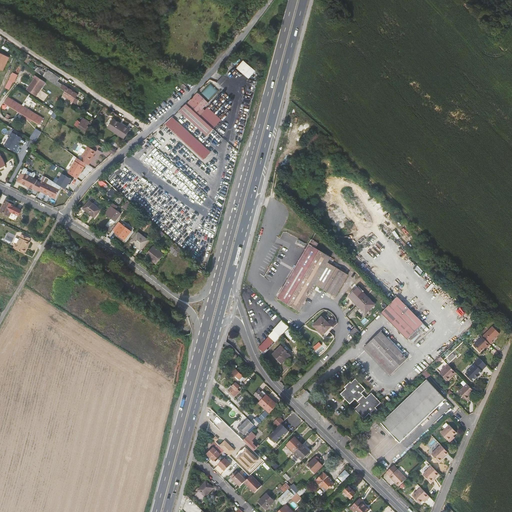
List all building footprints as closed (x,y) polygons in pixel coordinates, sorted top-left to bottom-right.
[(0,52),(0,69),(3,71),(10,57),(0,52)] [(249,78),(256,70),(244,59),(237,67),(249,78)] [(49,80),(52,77),(48,74),(38,68),(36,71),(49,80)] [(48,74),(52,77),(58,81),(60,78),(54,74),(51,71),(48,74)] [(46,81),(35,75),(33,78),(34,79),(27,90),(37,96),(46,81)] [(49,80),(61,88),(63,85),(58,81),(52,77),(49,80)] [(188,102),(199,112),(201,110),(205,106),(223,87),(212,77),(197,92),(197,95),(194,95),(188,102)] [(61,88),(65,91),(75,98),(78,95),(74,92),(70,90),(63,85),(61,88)] [(75,98),(65,91),(62,95),(72,102),(75,104),(78,100),(75,98)] [(7,97),(4,103),(40,125),(43,119),(7,97)] [(201,116),(186,102),(180,107),(204,130),(209,125),(202,118),(201,116)] [(205,106),(201,110),(208,116),(212,112),(205,106)] [(79,121),(76,125),(86,132),(89,128),(87,127),(90,122),(83,118),(80,122),(79,121)] [(165,123),(203,159),(210,153),(172,118),(165,123)] [(112,123),(108,129),(124,139),(128,133),(130,130),(114,120),(112,123)] [(314,131),(302,144),(308,149),(320,137),(314,131)] [(22,139),(13,133),(5,146),(14,152),(16,152),(17,149),(17,148),(22,139)] [(95,142),(92,146),(105,157),(109,153),(95,142)] [(81,160),(86,164),(88,165),(90,161),(96,151),(87,146),(81,156),(83,157),(81,160)] [(77,158),(67,174),(77,179),(86,164),(81,160),(77,158)] [(290,162),(283,170),(288,175),(295,167),(290,162)] [(23,178),(20,185),(38,193),(42,185),(36,182),(37,181),(33,179),(25,176),(23,178)] [(46,185),(43,194),(55,200),(59,191),(46,185)] [(113,196),(117,191),(112,188),(108,193),(113,196)] [(90,201),(84,208),(95,218),(101,210),(90,201)] [(5,202),(0,212),(10,217),(12,213),(18,216),(20,211),(11,206),(9,205),(10,204),(5,202)] [(128,213),(132,207),(128,203),(123,210),(128,213)] [(111,207),(106,214),(112,219),(113,217),(117,221),(122,214),(116,210),(118,208),(113,204),(111,207)] [(213,217),(219,219),(221,212),(215,211),(213,217)] [(121,222),(114,230),(116,231),(115,233),(125,240),(132,231),(123,224),(121,222)] [(165,234),(160,230),(156,236),(161,239),(165,234)] [(12,242),(16,235),(8,231),(5,239),(12,242)] [(139,233),(138,234),(134,240),(131,243),(136,245),(137,244),(142,248),(148,240),(139,233)] [(13,248),(24,253),(29,242),(28,242),(29,239),(20,234),(16,244),(14,244),(13,248)] [(293,272),(277,298),(299,311),(315,284),(336,297),(348,275),(332,265),(335,260),(332,258),(315,248),(318,243),(313,240),(293,272)] [(181,249),(174,243),(168,250),(176,256),(181,249)] [(154,247),(146,256),(153,262),(154,260),(157,262),(156,264),(157,264),(164,255),(154,247)] [(358,305),(367,296),(358,287),(349,296),(358,305)] [(375,305),(367,296),(358,305),(361,308),(362,310),(366,314),(375,305)] [(394,311),(403,302),(398,297),(389,305),(394,311)] [(404,321),(413,312),(403,302),(394,311),(404,321)] [(407,339),(415,331),(404,321),(394,311),(389,305),(379,315),(380,316),(382,314),(407,339)] [(415,331),(415,332),(424,323),(413,312),(404,321),(415,331)] [(321,316),(312,325),(321,335),(331,326),(321,316)] [(270,339),(275,343),(286,331),(279,325),(274,331),(278,335),(278,336),(275,334),(270,339)] [(492,326),(488,330),(495,337),(499,333),(492,326)] [(360,332),(356,327),(350,333),(355,338),(360,332)] [(289,328),(284,333),(300,348),(305,344),(289,328)] [(488,330),(482,337),(490,345),(492,342),(491,341),(495,337),(488,330)] [(381,331),(368,344),(395,372),(409,358),(381,331)] [(490,345),(482,337),(473,345),(480,352),(485,346),(487,348),(490,345)] [(395,372),(368,344),(364,348),(391,376),(395,372)] [(276,351),(273,354),(282,364),(290,355),(281,346),(278,349),(278,348),(276,350),(276,351)] [(444,357),(450,363),(457,355),(451,349),(444,357)] [(435,365),(439,361),(441,361),(443,360),(440,357),(437,359),(437,360),(434,363),(435,365)] [(475,364),(466,374),(473,381),(476,378),(476,379),(480,375),(479,375),(483,372),(482,371),(487,366),(479,358),(474,363),(475,364)] [(456,372),(448,365),(440,373),(447,381),(456,372)] [(232,373),(230,375),(237,381),(239,379),(241,382),(244,379),(242,377),(243,376),(240,373),(238,372),(235,369),(232,373)] [(346,389),(340,394),(350,404),(356,399),(360,404),(355,409),(364,419),(369,414),(372,416),(378,410),(376,408),(381,403),(372,393),(366,398),(362,393),(366,390),(356,379),(352,383),(351,382),(344,387),(346,389)] [(446,399),(427,380),(399,406),(381,423),(400,443),(439,406),(443,402),(446,399)] [(232,387),(228,390),(235,397),(240,391),(238,389),(240,387),(236,383),(232,387)] [(471,395),(474,391),(467,384),(458,392),(468,402),(471,398),(469,397),(471,395)] [(270,414),(278,406),(263,392),(262,393),(259,390),(254,395),(261,401),(259,403),(270,414)] [(262,420),(268,414),(266,411),(262,415),(263,416),(260,418),(262,420)] [(274,423),(278,427),(281,424),(284,421),(279,417),(274,423)] [(256,427),(247,418),(243,422),(244,423),(243,425),(238,429),(244,435),(250,429),(253,431),(256,427)] [(278,427),(269,436),(275,442),(288,430),(281,424),(278,427)] [(441,433),(450,443),(453,440),(451,438),(453,436),(457,433),(449,425),(441,433)] [(252,432),(243,441),(248,445),(254,451),(259,446),(258,445),(256,447),(253,444),(254,443),(252,441),(254,439),(256,436),(252,432)] [(287,445),(295,453),(302,445),(295,437),(287,445)] [(207,454),(214,461),(224,451),(214,441),(211,445),(214,448),(207,454)] [(295,453),(294,453),(302,460),(310,452),(302,445),(295,453)] [(445,456),(449,453),(441,445),(432,454),(439,462),(442,459),(445,455),(445,456)] [(248,473),(259,462),(247,450),(243,454),(244,455),(241,458),(240,457),(236,461),(248,473)] [(396,455),(400,459),(406,454),(402,450),(396,455)] [(317,456),(308,465),(315,473),(323,466),(320,463),(319,462),(320,460),(317,456)] [(219,465),(225,471),(231,465),(225,458),(219,465)] [(215,469),(221,475),(225,471),(218,465),(215,469)] [(390,476),(398,469),(394,465),(387,472),(390,476)] [(435,478),(439,474),(432,466),(423,475),(431,482),(435,478)] [(343,482),(350,474),(345,469),(338,477),(343,482)] [(407,479),(398,469),(390,476),(390,477),(393,480),(393,479),(397,483),(396,483),(399,486),(407,479)] [(244,483),(246,480),(237,471),(231,477),(240,486),(244,483)] [(324,472),(315,481),(322,488),(324,486),(328,489),(330,487),(331,488),(334,486),(329,481),(331,479),(324,472)] [(244,483),(255,493),(262,486),(251,475),(246,480),(244,483)] [(206,482),(198,491),(199,492),(195,496),(202,503),(207,499),(205,497),(213,489),(208,486),(209,485),(206,482)] [(281,488),(286,492),(291,487),(286,483),(283,486),(280,484),(275,489),(279,493),(282,490),(280,489),(281,488)] [(287,503),(294,496),(295,495),(298,498),(305,491),(302,488),(300,490),(294,484),(291,487),(286,492),(278,500),(285,506),(285,505),(287,503)] [(348,487),(343,492),(350,499),(355,493),(348,487)] [(427,500),(430,497),(421,488),(413,496),(420,504),(423,501),(425,499),(427,500)] [(259,502),(267,509),(275,501),(274,501),(272,499),(267,494),(259,502)] [(287,503),(289,506),(297,498),(294,496),(287,503)] [(353,511),(354,511),(358,507),(363,511),(366,511),(369,510),(362,503),(363,502),(361,500),(351,510),(353,511)]
